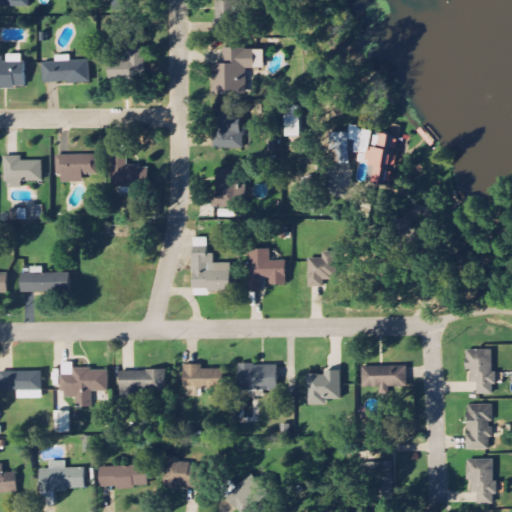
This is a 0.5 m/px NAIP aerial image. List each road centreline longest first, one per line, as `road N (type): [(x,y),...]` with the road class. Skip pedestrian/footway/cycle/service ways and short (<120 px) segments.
road 1 (residential): [(0,330),(434,325)]
road 2 (residential): [(151,329),(178,210),(178,0)]
road 3 (residential): [(0,117),(179,116)]
road 4 (residential): [(434,325),(440,496)]
